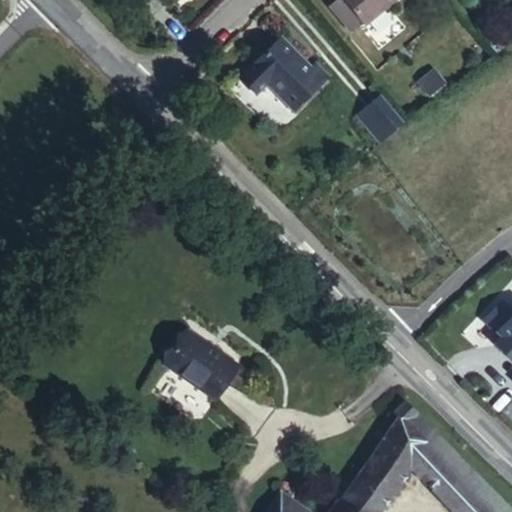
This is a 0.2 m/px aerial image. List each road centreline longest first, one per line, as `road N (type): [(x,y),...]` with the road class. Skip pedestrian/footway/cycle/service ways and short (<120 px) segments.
road 1 (residential): [(143,79),(395,340)]
road 2 (residential): [(395,340),(511,461)]
road 3 (residential): [(505,237),(395,340)]
road 4 (residential): [(234,0),(143,79)]
